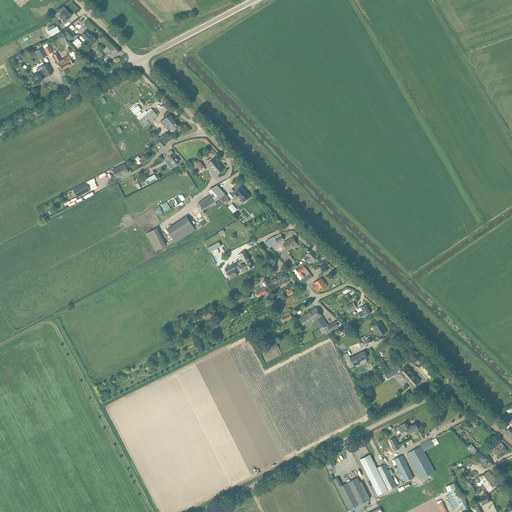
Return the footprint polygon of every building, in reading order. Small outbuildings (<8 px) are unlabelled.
[(69,13),(63,6),(58,10),(61,15),(59,17),(64,22),(70,17),(68,14),(69,13)] [(60,31),(57,26),(55,27),(48,31),(51,36),(60,31)] [(64,33),(71,40),(75,35),(68,29),(64,33)] [(86,30),(81,36),(85,40),(85,41),(91,46),(92,46),(93,45),(94,44),(94,43),(97,40),(91,34),(90,35),(86,30)] [(83,47),(81,44),(82,43),(77,38),(72,43),(77,48),(80,51),(83,47)] [(52,52),(50,46),(48,47),(47,43),(43,45),(47,55),(52,52)] [(39,49),(35,51),(40,60),(47,55),(43,47),(39,49)] [(61,70),(73,64),(70,58),(71,58),(72,58),(73,59),(75,58),(76,56),(74,52),(72,52),(69,54),(71,56),(69,57),(69,56),(61,60),(57,53),(54,55),(57,62),(61,70)] [(36,75),(32,77),(33,79),(35,84),(42,80),(40,76),(46,74),(47,76),(52,73),(50,69),(47,64),(42,66),(40,68),(39,66),(36,68),(38,72),(35,73),(36,75)] [(137,105),(131,110),(135,115),(141,110),(137,105)] [(138,121),(143,127),(158,116),(153,110),(138,121)] [(165,118),(160,122),(165,128),(165,127),(168,130),(171,129),(173,131),(179,126),(170,114),(167,111),(163,115),(165,118)] [(162,141),(162,140),(154,146),(158,151),(166,145),(162,141)] [(217,175),(220,173),(224,169),(214,158),(218,155),(213,150),(208,153),(213,159),(208,164),(217,175)] [(169,156),(167,158),(168,159),(167,160),(168,160),(168,161),(169,163),(170,163),(171,164),(168,166),(171,169),(180,161),(171,151),(167,154),(169,156)] [(206,169),(201,164),(198,161),(195,163),(190,167),(193,170),(197,167),(200,171),(202,172),(206,169)] [(116,178),(128,172),(124,164),(112,170),(116,178)] [(155,174),(144,180),(146,185),(157,179),(155,174)] [(76,197),(90,190),(86,183),(73,190),(76,197)] [(241,186),(241,187),(239,184),(235,188),(237,190),(234,193),(238,197),(243,202),(247,199),(248,200),(250,198),(249,197),(250,196),(241,186)] [(220,198),(225,194),(217,185),(211,189),(220,198)] [(211,194),(198,203),(203,210),(216,201),(211,194)] [(232,204),(228,207),(233,213),(237,209),(232,204)] [(186,216),(167,229),(176,243),(195,230),(186,216)] [(158,228),(146,234),(155,251),(167,245),(158,228)] [(267,242),(266,244),(270,248),(284,240),(280,233),(274,237),(274,236),(268,240),(267,242)] [(293,238),(283,244),(285,246),(284,247),(286,250),(287,249),(287,250),(292,247),(294,249),(298,246),(293,238)] [(251,268),(252,269),(253,268),(245,251),(239,254),(244,263),(237,266),(241,273),(251,268)] [(315,255),(314,254),(311,251),(307,254),(308,256),(304,259),(307,262),(311,260),(313,262),(315,261),(318,257),(316,255),(315,255)] [(238,274),(235,269),(230,271),(228,266),(224,269),(229,279),(238,274)] [(300,279),(302,278),(306,275),(304,272),(307,270),(304,266),(297,271),(296,269),(293,271),(300,279)] [(287,277),(286,277),(288,276),(286,273),(285,274),(284,273),(283,274),(282,272),(276,275),(277,276),(272,278),(269,280),(268,279),(263,282),(263,283),(262,283),(264,287),(265,286),(266,288),(271,286),(271,285),(272,284),(273,285),(276,283),(287,277)] [(320,279),(314,284),(312,285),(317,291),(319,289),(320,290),(320,289),(325,285),(320,279)] [(265,287),(256,292),(256,293),(259,298),(268,294),(265,287)] [(357,308),(355,306),(354,303),(346,307),(349,313),(352,311),(357,308)] [(360,308),(357,309),(358,312),(361,318),(371,313),(367,304),(360,308)] [(316,308),(305,315),(310,323),(321,316),(316,308)] [(281,316),(282,318),(283,322),(292,318),(289,312),(281,316)] [(310,323),(305,315),(299,319),(305,327),(310,323)] [(318,320),(323,327),(328,324),(322,317),(318,320)] [(330,332),(339,327),(342,326),(339,320),(327,326),(330,332)] [(380,322),(373,326),(380,336),(387,332),(380,322)] [(348,353),(343,355),(350,368),(351,368),(352,370),(355,368),(354,366),(360,363),(361,365),(365,363),(364,359),(367,358),(364,351),(355,356),(350,358),(348,353)] [(415,355),(411,359),(417,366),(421,362),(415,355)] [(421,381),(406,366),(400,371),(400,370),(401,369),(399,365),(384,372),(387,377),(398,372),(398,371),(399,372),(399,373),(400,374),(413,388),(421,381)] [(406,431),(408,434),(418,429),(415,423),(409,427),(406,422),(398,427),(402,433),(406,431)] [(390,440),(393,445),(387,448),(390,453),(395,451),(400,448),(395,438),(390,440)] [(421,446),(425,451),(434,446),(431,439),(420,445),(421,446)] [(502,443),(488,452),(490,455),(493,453),(498,459),(500,457),(500,456),(503,454),(503,455),(508,451),(502,443)] [(436,472),(425,451),(421,446),(407,454),(409,458),(420,480),(436,472)] [(481,463),(484,467),(490,463),(487,459),(489,458),(486,453),(482,457),(478,452),(474,447),(469,450),(481,463)] [(388,490),(377,468),(370,454),(360,459),(378,496),(388,490)] [(402,455),(394,459),(405,482),(413,478),(402,455)] [(327,462),(326,465),(328,468),(331,469),(334,467),(335,463),(333,460),(329,460),(327,462)] [(377,468),(388,490),(396,486),(385,464),(377,468)] [(467,471),(466,471),(464,467),(460,470),(466,481),(471,478),(467,471)] [(488,471),(480,477),(489,491),(498,485),(492,476),(488,471)] [(369,500),(360,482),(357,478),(342,485),(338,477),(334,479),(349,510),(369,500)] [(446,487),(456,509),(464,505),(454,483),(446,487)] [(478,501),(481,507),(491,502),(489,496),(478,501)] [(447,511),(443,502),(437,505),(440,511),(447,511)]
